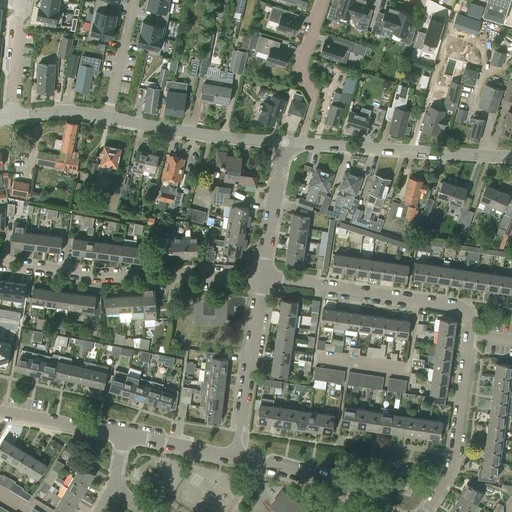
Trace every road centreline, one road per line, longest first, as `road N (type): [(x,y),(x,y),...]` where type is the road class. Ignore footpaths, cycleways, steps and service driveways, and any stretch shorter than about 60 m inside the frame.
road 1 (unclassified): [(0,264),(101,276),(258,275)]
road 2 (unclassified): [(468,336),(466,313),(457,306),(258,275)]
road 3 (unclassified): [(303,142),(511,158)]
road 4 (unclassified): [(234,458),(258,275)]
road 5 (unclassified): [(424,511),(453,454),(468,336)]
road 6 (unclassified): [(106,117),(283,142)]
road 7 (residential): [(387,511),(324,481),(234,458)]
road 8 (residential): [(303,142),(313,95),(301,66),(322,0)]
road 9 (unclassified): [(258,275),(283,142)]
road 10 (residential): [(124,434),(0,412)]
road 11 (residential): [(106,117),(133,0)]
